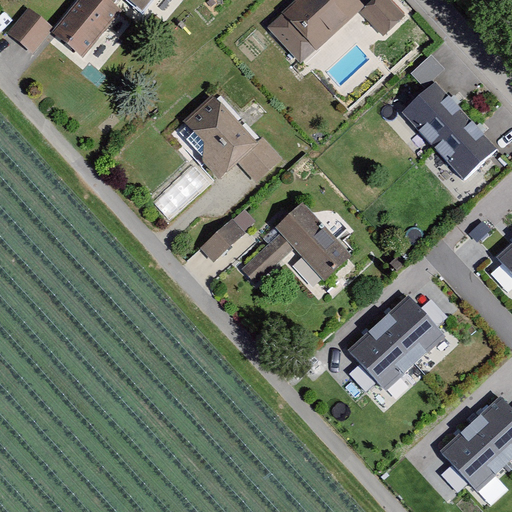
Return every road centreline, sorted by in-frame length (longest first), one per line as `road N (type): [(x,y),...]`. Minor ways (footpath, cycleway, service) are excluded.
road 1 (residential): [(0,88),(393,511)]
road 2 (residential): [(511,110),(409,0)]
road 3 (unknown): [(337,348),(451,275)]
